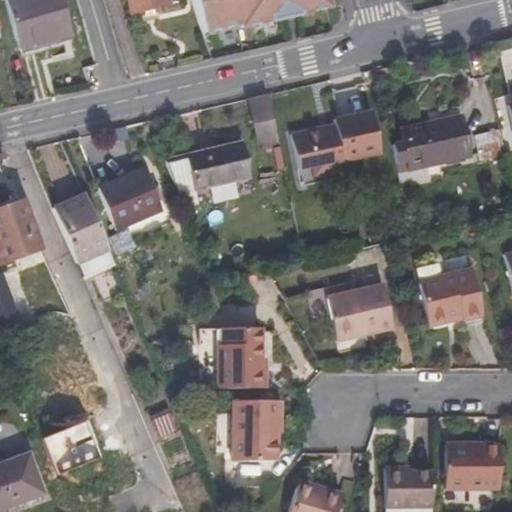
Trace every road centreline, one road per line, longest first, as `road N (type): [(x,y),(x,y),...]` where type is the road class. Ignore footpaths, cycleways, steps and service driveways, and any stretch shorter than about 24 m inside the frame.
road 1 (residential): [(7,127),(157,481)]
road 2 (residential): [(380,39),(7,127)]
road 3 (residential): [(511,382),(332,401)]
road 4 (residential): [(380,39),(511,10)]
